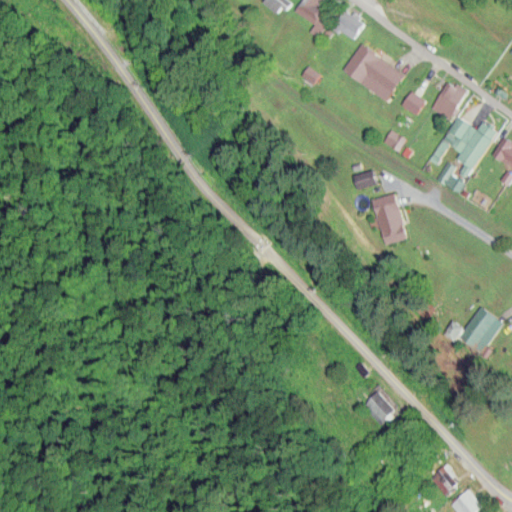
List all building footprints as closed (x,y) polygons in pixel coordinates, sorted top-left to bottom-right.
[(271,0),(283,12),(294,0),(271,0)] [(305,0),(300,8),(320,21),(331,5),(324,1),(325,0),(305,0)] [(357,36),(368,24),(352,10),(341,21),(357,36)] [(349,66),(368,79),(373,71),(398,88),(410,72),(367,41),(349,66)] [(436,105),(455,117),(472,90),(454,78),(436,105)] [(501,128),(487,120),(483,126),(462,114),(453,129),(460,133),(455,142),(466,149),(461,157),(479,167),(501,128)] [(378,195),(386,243),(410,239),(401,192),(378,195)] [(507,320),(485,302),(459,334),(482,352),(507,320)] [(383,423),(403,406),(385,385),(365,401),(383,423)] [(435,474),(449,493),(466,480),(451,461),(435,474)] [(455,502),(462,511),(481,511),(491,504),(476,485),(455,502)]
